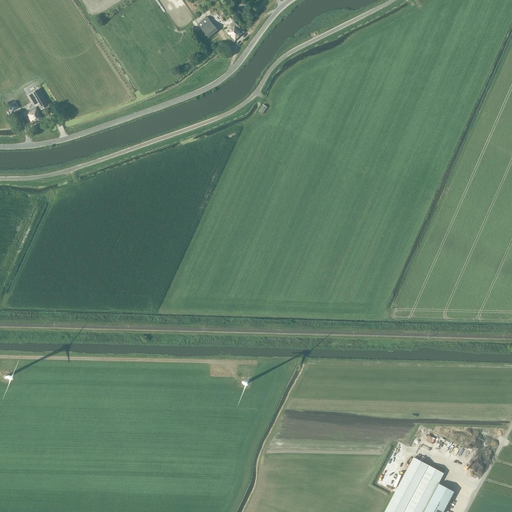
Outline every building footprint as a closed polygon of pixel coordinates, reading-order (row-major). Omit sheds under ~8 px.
[(224,25),(231,20),(222,7),(215,12),(224,25)] [(207,17),(198,24),(200,27),(206,35),(215,27),(207,17)] [(232,29),(226,35),(234,42),(244,33),(233,22),(230,26),(232,29)] [(37,90),(28,95),(32,102),(35,100),(37,104),(41,110),(47,106),(37,90)] [(15,102),(8,105),(12,112),(18,109),(15,102)] [(267,108),(263,105),(258,111),(263,114),(267,108)] [(43,119),(36,107),(28,112),(29,114),(26,115),(32,126),(43,119)] [(445,474),(414,457),(384,511),(423,511),(439,483),(445,474)] [(443,511),(455,491),(439,483),(423,511),(443,511)]
